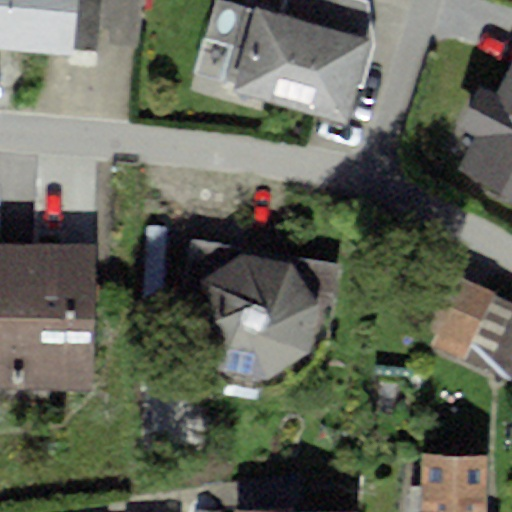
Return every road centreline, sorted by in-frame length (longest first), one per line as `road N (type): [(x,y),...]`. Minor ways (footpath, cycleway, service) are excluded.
road 1 (residential): [(365,184),(256,154),(0,132)]
road 2 (residential): [(365,184),(429,0)]
road 3 (residential): [(511,235),(471,212),(365,184)]
